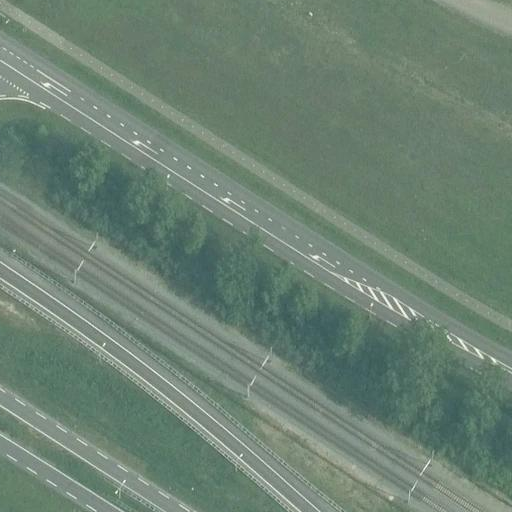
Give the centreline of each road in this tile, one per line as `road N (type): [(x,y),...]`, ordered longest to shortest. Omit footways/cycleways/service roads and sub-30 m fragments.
road 1 (secondary): [(511,372),(346,277),(0,53)]
road 2 (trunk): [(310,511),(171,395),(0,271)]
road 3 (trunk): [(176,511),(0,398)]
road 4 (trunk): [(0,444),(108,511)]
